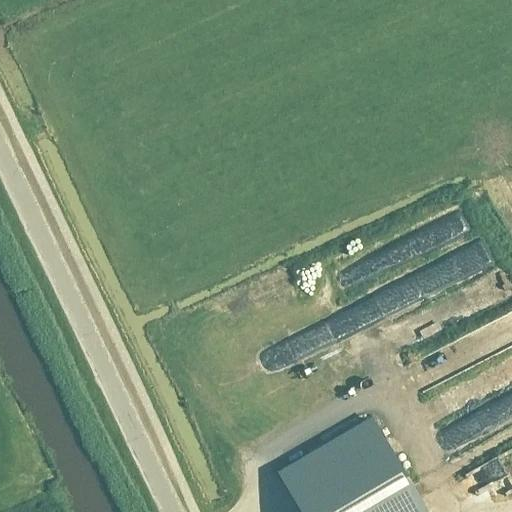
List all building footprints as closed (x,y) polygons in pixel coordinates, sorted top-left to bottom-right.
[(464,213),(419,224),(425,250),(470,239),(464,213)] [(463,279),(493,265),(480,238),(450,252),(463,279)] [(397,288),(408,294),(416,281),(405,274),(397,288)] [(426,330),(430,337),(507,297),(495,276),(415,317),(413,314),(394,323),(404,341),(426,330)] [(486,429),(509,414),(501,401),(477,416),(486,429)] [(371,423),(278,477),(298,511),(423,511),(405,481),(371,423)]
